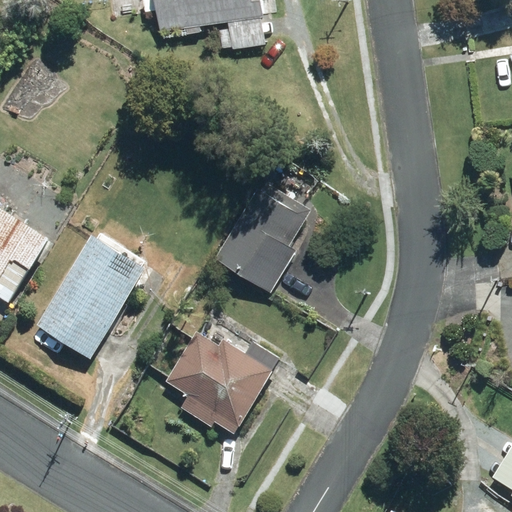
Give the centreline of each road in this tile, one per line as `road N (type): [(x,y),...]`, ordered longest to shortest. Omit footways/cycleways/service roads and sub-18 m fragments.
road 1 (residential): [(389,0),(420,222),(416,310),(384,395),(314,511)]
road 2 (residential): [(118,511),(0,441)]
